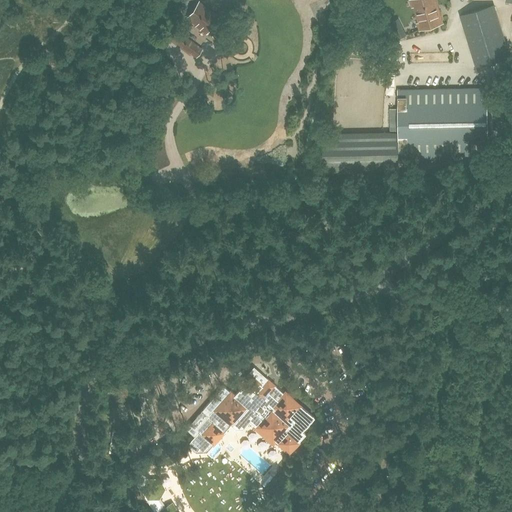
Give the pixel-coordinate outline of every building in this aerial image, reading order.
[(413,0),(422,28),(443,22),(436,0),(413,0)] [(207,32),(219,17),(200,2),(187,17),(207,32)] [(511,58),(494,4),(460,14),(476,68),(511,58)] [(406,35),(399,19),(391,23),(398,39),(406,35)] [(202,48),(177,30),(171,38),(196,56),(202,48)] [(244,39),(240,46),(247,50),(251,43),(244,39)] [(399,89),(400,156),(472,155),(472,142),(488,142),(488,88),(399,89)] [(263,384),(250,373),(240,384),(242,386),(235,395),(230,391),(225,397),(219,392),(199,415),(205,420),(197,429),(200,431),(191,441),(198,447),(205,447),(210,441),(214,444),(235,420),(239,423),(242,425),(244,423),(250,417),(289,452),(305,434),(302,431),(314,418),(285,392),(278,400),(276,399),(282,392),(275,386),(275,385),(268,379),(263,384)] [(157,481),(149,481),(142,472),(139,471),(136,474),(136,476),(136,478),(138,486),(142,493),(143,492),(146,497),(149,497),(157,498),(162,490),(163,489),(157,481)]
